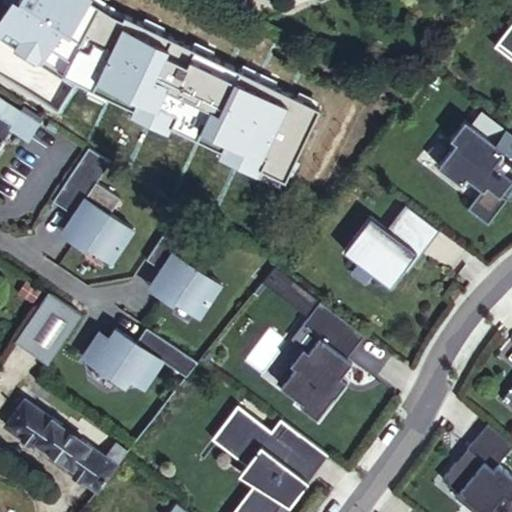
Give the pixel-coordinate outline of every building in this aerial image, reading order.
[(511,27),(497,46),(511,57),(511,27)] [(245,57),(239,53),(222,43),(200,31),(174,77),(233,111),(255,74),(240,65),(245,57)] [(222,43),(239,53),(241,48),(224,39),(222,43)] [(341,137),(353,117),(307,90),(296,110),(341,137)] [(28,136),(38,121),(0,95),(0,135),(8,123),(28,136)] [(511,127),(508,125),(498,139),(468,116),(453,135),(458,139),(441,162),(464,180),(469,173),(485,185),(470,204),(490,220),(509,195),(503,190),(511,178),(511,127)] [(373,129),(353,117),(341,137),(362,149),(373,129)] [(88,141),(51,198),(73,212),(77,215),(79,224),(69,238),(84,248),(86,244),(111,260),(134,225),(109,209),(120,193),(96,177),(110,155),(88,141)] [(406,199),(390,220),(404,231),(420,210),(406,199)] [(183,201),(146,259),(162,268),(167,271),(168,280),(159,295),(174,304),(176,300),(201,315),(224,280),(199,265),(209,248),(184,233),(198,211),(183,201)] [(390,220),(386,225),(421,252),(441,226),(420,210),(404,231),(390,220)] [(77,215),(73,212),(60,231),(69,238),(79,224),(77,215)] [(370,212),(341,250),(393,289),(421,252),(386,225),(370,212)] [(162,268),(149,288),(159,295),(168,280),(167,271),(162,268)] [(30,304),(39,291),(23,280),(14,294),(30,304)] [(82,313),(49,291),(15,341),(49,364),(82,313)] [(298,364),(283,382),(311,403),(309,406),(319,413),(335,392),(336,393),(344,382),(338,378),(343,371),(354,357),(349,353),(367,330),(322,297),(304,321),(322,333),(311,347),(306,343),(293,360),(298,364)] [(106,321),(94,340),(110,337),(116,327),(106,321)] [(188,375),(199,361),(147,327),(137,342),(116,327),(110,337),(94,340),(83,356),(91,362),(93,374),(98,378),(111,375),(126,385),(136,368),(151,378),(163,359),(188,375)] [(343,371),(338,378),(344,382),(349,376),(343,371)] [(97,489),(117,464),(106,456),(25,400),(6,426),(34,446),(37,442),(72,466),(69,470),(97,489)] [(301,477),(306,481),(330,450),(290,420),(281,432),(274,427),(240,401),(217,430),(268,469),(235,511),(274,511),(282,503),(290,492),(301,477)] [(283,415),(274,427),(281,432),(290,420),(283,415)] [(511,435),(490,418),(470,444),(458,458),(445,475),(461,488),(458,492),(483,511),(490,511),(491,511),(511,511),(511,467),(501,459),(511,444),(511,435)] [(117,464),(126,452),(116,444),(106,456),(117,464)] [(301,477),(290,492),(295,496),(306,481),(301,477)] [(290,492),(282,503),(287,507),(295,496),(290,492)] [(196,511),(179,499),(168,511),(196,511)]
